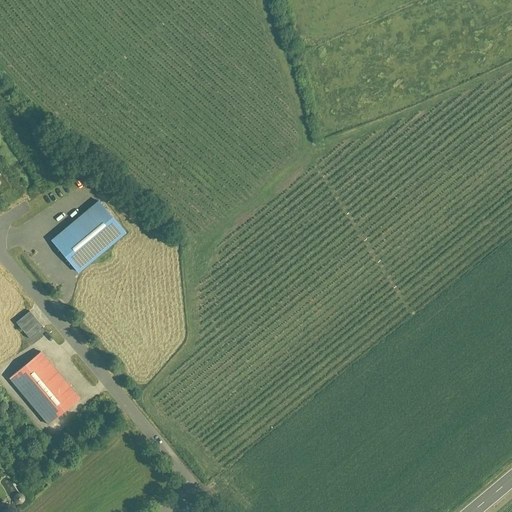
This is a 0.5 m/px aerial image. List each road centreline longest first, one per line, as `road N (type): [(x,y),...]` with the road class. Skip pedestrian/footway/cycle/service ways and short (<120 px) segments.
road 1 (residential): [(0,258),(194,494),(172,511)]
road 2 (unknown): [(0,390),(32,428),(46,427),(74,407),(59,376)]
